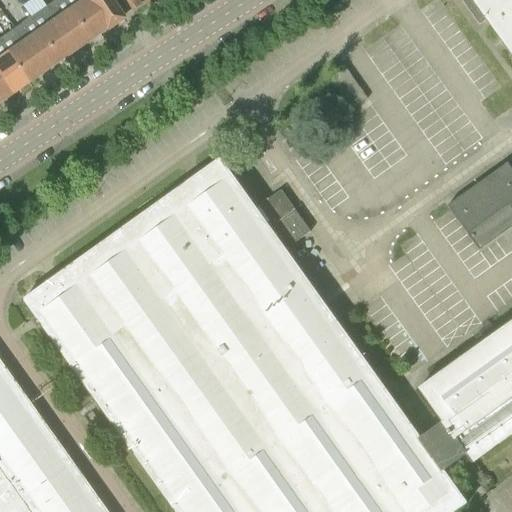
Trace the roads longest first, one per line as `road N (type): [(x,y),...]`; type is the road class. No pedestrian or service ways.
road 1 (residential): [(0,170),(252,0)]
road 2 (unknown): [(347,29),(444,189)]
